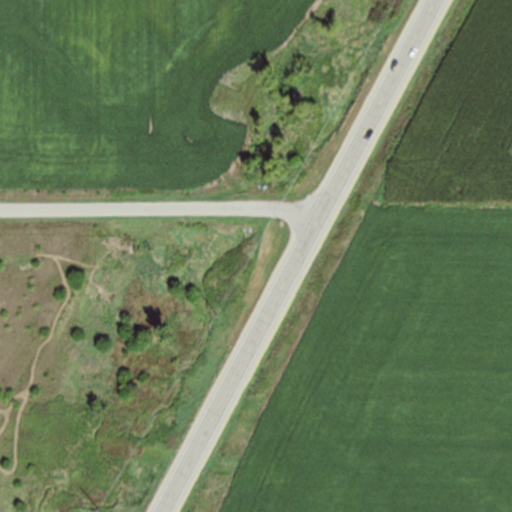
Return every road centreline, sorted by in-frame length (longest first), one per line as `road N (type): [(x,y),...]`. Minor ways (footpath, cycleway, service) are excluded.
road 1 (primary): [(170,511),(433,0)]
road 2 (residential): [(322,209),(0,209)]
